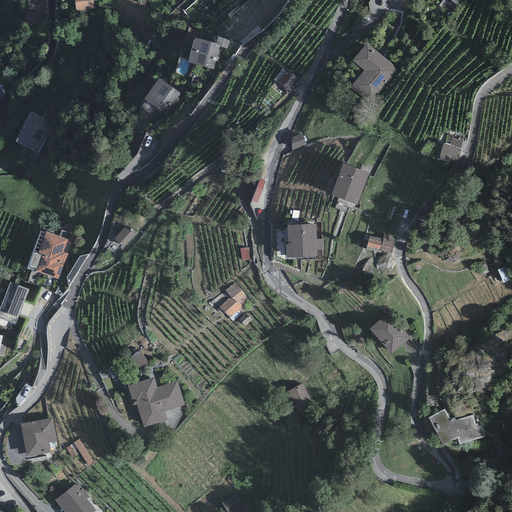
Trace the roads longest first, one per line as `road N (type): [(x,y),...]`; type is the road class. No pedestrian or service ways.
road 1 (residential): [(348,0),(274,157),(265,262),(275,285),(317,313),(378,374),(374,462),(381,473),(430,485),(452,477),(418,431),(428,317),(398,250),(463,162),(480,96),(511,68)]
road 2 (residential): [(0,433),(43,386),(116,189),(147,170),(294,0)]
road 3 (residential): [(0,109),(45,61),(53,0)]
